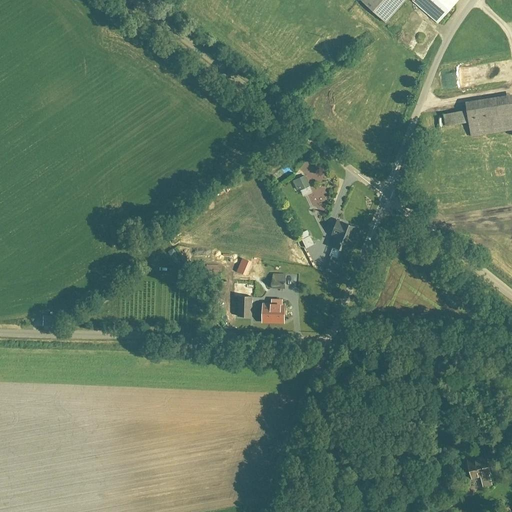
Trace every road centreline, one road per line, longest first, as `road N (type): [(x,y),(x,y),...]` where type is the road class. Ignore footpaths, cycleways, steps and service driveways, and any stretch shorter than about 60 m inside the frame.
road 1 (residential): [(0,331),(331,344)]
road 2 (residential): [(136,0),(388,196)]
road 3 (residential): [(478,0),(419,96),(388,196)]
road 4 (residential): [(331,344),(511,344)]
road 5 (track): [(264,511),(331,344)]
road 6 (residential): [(388,196),(331,344)]
road 7 (residential): [(388,196),(511,295)]
